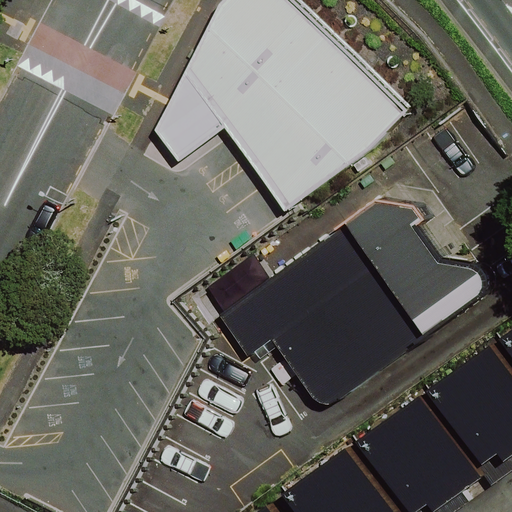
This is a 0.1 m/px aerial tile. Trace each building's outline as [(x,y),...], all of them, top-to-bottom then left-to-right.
[(443,125),(312,0),(287,0),(228,87),(332,223),(419,157),(443,125)] [(426,222),(418,211),(387,209),(221,318),(246,357),(275,337),(323,410),(493,299),(477,275),(445,272),(416,229),(426,222)] [(431,382),(495,469),(511,456),(511,362),(493,337),(431,382)] [(436,511),(495,469),(431,382),(351,440),(403,511),(436,511)] [(403,511),(351,440),(276,495),(289,511),(403,511)] [(289,511),(276,495),(252,511),(289,511)]
